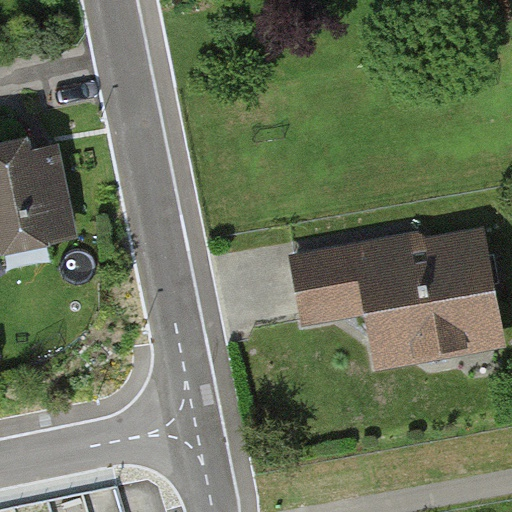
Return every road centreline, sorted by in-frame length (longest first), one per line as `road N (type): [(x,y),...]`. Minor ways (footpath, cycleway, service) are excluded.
road 1 (residential): [(189,429),(190,391),(111,0)]
road 2 (residential): [(0,466),(189,429)]
